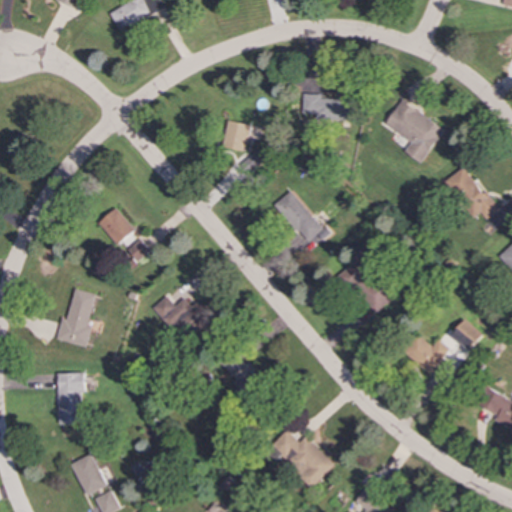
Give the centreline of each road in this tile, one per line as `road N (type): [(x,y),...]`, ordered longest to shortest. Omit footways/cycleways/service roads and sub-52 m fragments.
road 1 (residential): [(511,128),(463,77),(395,42),(309,31),(266,38),(179,74),(92,143),(26,237),(0,324)]
road 2 (residential): [(7,54),(54,66),(89,88),(367,406),(450,469),(511,502)]
